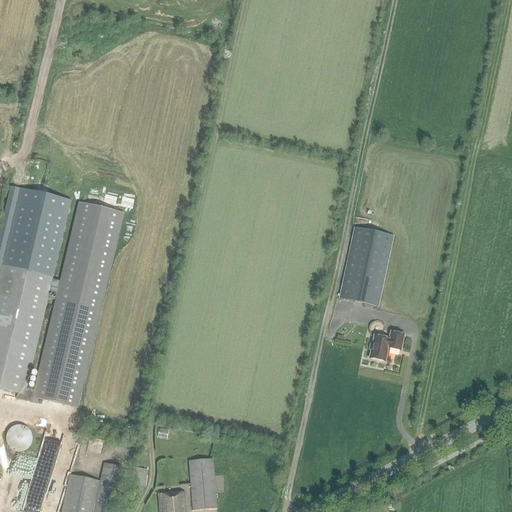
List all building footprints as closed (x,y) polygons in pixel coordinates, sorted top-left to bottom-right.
[(78,408),(124,214),(80,203),(34,398),(78,408)] [(393,237),(354,228),(339,300),(378,308),(393,237)] [(2,266),(0,275),(0,389),(17,394),(16,400),(32,403),(35,391),(26,389),(52,278),(36,274),(38,264),(21,260),(19,270),(2,266)] [(385,362),(388,349),(400,351),(404,335),(391,332),(389,339),(374,336),(372,345),(370,346),(369,349),(371,351),(369,359),(385,362)] [(8,434),(7,439),(7,443),(9,448),(12,451),(16,453),(21,454),(25,453),(29,450),(32,446),(33,442),(33,437),(31,433),(28,430),(24,428),(19,427),(15,428),(11,431),(8,434)] [(64,439),(61,465),(73,466),(76,441),(64,439)] [(13,485),(26,489),(36,461),(22,457),(13,485)] [(189,462),(193,511),(217,510),(213,460),(189,462)] [(70,475),(61,511),(114,511),(124,468),(105,464),(101,482),(70,475)] [(147,485),(148,469),(136,468),(135,484),(147,485)] [(185,511),(184,493),(158,495),(159,511),(185,511)]
